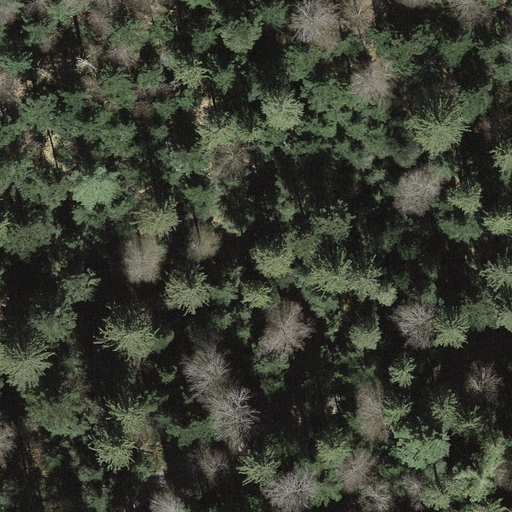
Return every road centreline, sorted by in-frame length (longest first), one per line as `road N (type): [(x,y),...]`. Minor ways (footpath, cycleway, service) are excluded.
road 1 (track): [(0,298),(340,200),(511,175)]
road 2 (track): [(121,511),(129,497),(180,461),(511,336)]
road 3 (track): [(340,200),(511,81)]
